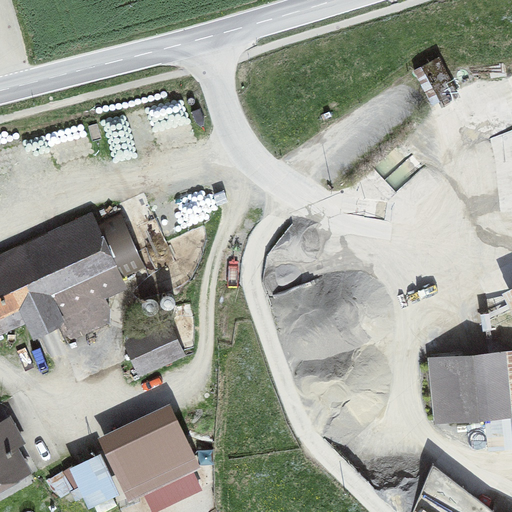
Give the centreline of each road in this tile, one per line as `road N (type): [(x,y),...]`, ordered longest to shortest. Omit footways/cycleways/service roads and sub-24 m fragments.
road 1 (track): [(379,511),(306,438),(256,264),(297,197)]
road 2 (secondary): [(0,93),(335,0)]
road 3 (unknown): [(0,233),(208,144),(226,115)]
